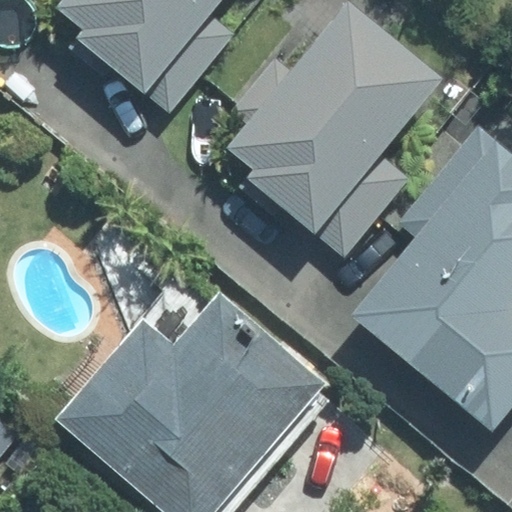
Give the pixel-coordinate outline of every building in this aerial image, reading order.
[(211,0),(50,0),(44,8),(72,30),(65,38),(133,94),(140,87),(168,110),(233,31),(204,8),(211,0)] [(432,78),(338,0),(336,0),(286,62),(276,54),(231,108),(241,116),(215,148),(242,170),(235,179),(303,235),(310,228),(338,251),(403,172),(375,149),(432,78)] [(480,431),(511,391),(511,151),(475,121),(396,218),(408,228),(337,314),(480,431)] [(145,511),(206,511),(313,382),(206,294),(199,301),(169,276),(128,324),(43,427),(145,511)] [(0,444),(8,434),(0,427),(0,444)]
